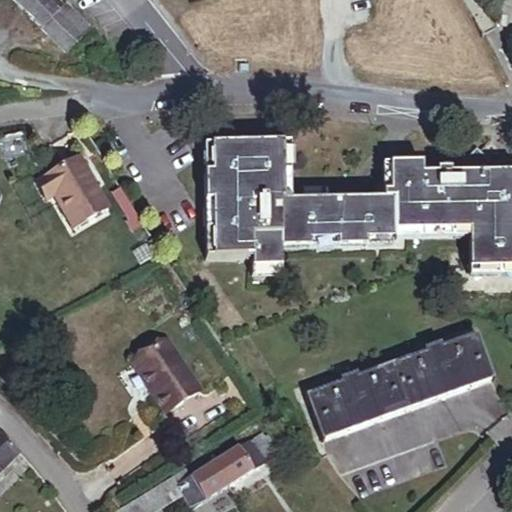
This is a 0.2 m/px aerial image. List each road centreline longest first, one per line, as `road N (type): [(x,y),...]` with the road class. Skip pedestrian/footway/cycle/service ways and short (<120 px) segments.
road 1 (residential): [(511,107),(459,112),(196,90)]
road 2 (residential): [(196,90),(0,113)]
road 3 (residential): [(0,406),(80,511)]
